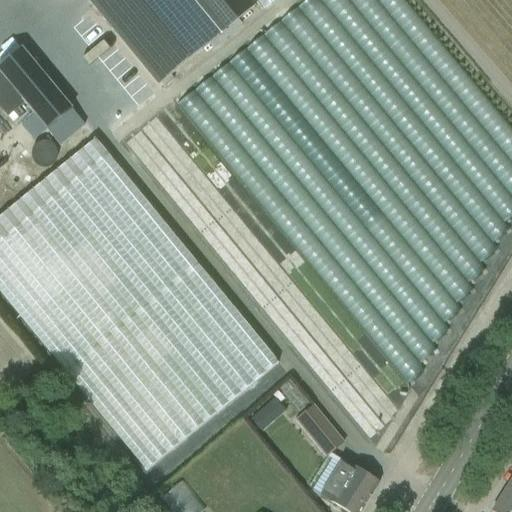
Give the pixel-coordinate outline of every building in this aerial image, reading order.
[(257,11),(248,0),(84,0),(158,90),(257,11)] [(511,130),(410,0),(321,0),(186,104),(406,388),(445,358),(438,349),(456,335),(448,325),(482,299),(474,289),(491,276),(486,270),(503,257),(498,250),(511,238),(511,230),(511,229),(511,227),(511,130)] [(252,0),(272,23),(300,0),(252,0)] [(22,52),(0,68),(0,74),(59,148),(84,128),(75,118),(22,52)] [(0,76),(0,112),(5,119),(22,104),(0,76)] [(150,481),(285,377),(110,152),(0,237),(0,299),(58,374),(78,359),(135,433),(131,437),(122,425),(112,433),(150,481)] [(294,421),(325,459),(343,445),(312,406),(294,421)] [(262,411),(251,421),(261,433),(272,423),(262,411)] [(341,462),(319,497),(343,511),(361,511),(378,485),(341,462)] [(491,511),(511,511),(511,495),(505,491),(496,506),(491,511)]
